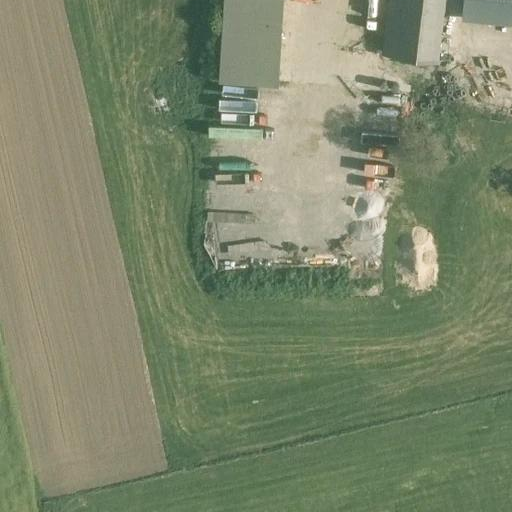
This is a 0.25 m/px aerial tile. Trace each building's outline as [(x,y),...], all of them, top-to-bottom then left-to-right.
[(283,0),(224,0),(219,78),(278,82),(283,0)] [(307,0),(307,2),(308,6),(309,10),(310,13),(312,15),(314,18),(318,21),(322,23),(327,25),(330,26),(333,26),(337,25),(341,24),(343,23),(347,21),(350,18),(352,16),(354,13),(356,9),(357,6),(357,3),(357,0),(307,0)] [(411,0),(387,0),(382,55),(405,58),(411,2),(411,0)] [(439,5),(411,2),(405,58),(433,61),(439,5)] [(367,87),(365,107),(407,112),(412,67),(389,64),(387,75),(378,74),(377,88),(367,87)] [(215,83),(214,107),(251,108),(251,84),(215,83)] [(214,175),(247,172),(245,154),(232,155),(232,152),(212,154),(214,175)]
